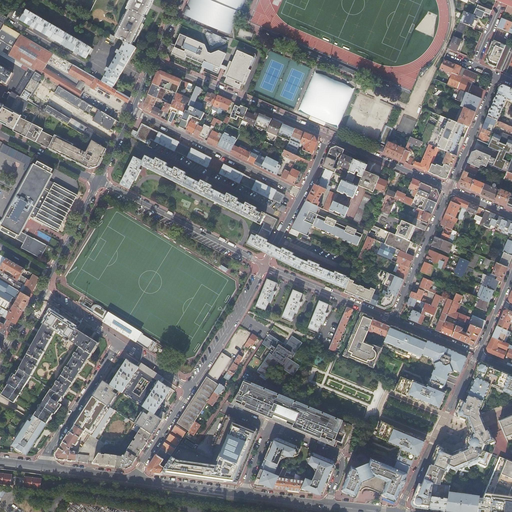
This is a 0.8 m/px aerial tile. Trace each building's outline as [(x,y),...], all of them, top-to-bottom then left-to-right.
[(128,10),(115,37),(117,38),(126,43),(132,46),(139,32),(145,18),(144,18),(150,5),(152,0),(131,0),(127,9),(128,10)] [(188,0),(187,3),(184,10),(183,13),(231,34),(244,0),(188,0)] [(492,11),(478,5),(473,15),(482,19),(484,15),(485,13),(490,15),(492,11)] [(89,54),(92,49),(82,43),(83,42),(80,40),(79,41),(61,30),(61,29),(58,27),(57,28),(39,17),(40,16),(37,14),(36,16),(26,10),(20,20),(86,59),(89,54)] [(463,14),(463,15),(467,17),(464,23),(467,24),(471,26),(473,27),(476,22),(478,17),(473,15),(472,15),(464,11),(463,14)] [(502,19),(498,28),(511,33),(511,29),(510,28),(511,24),(502,19)] [(460,21),(448,48),(456,52),(459,46),(461,40),(460,40),(467,24),(464,23),(460,21)] [(0,50),(8,56),(21,34),(4,24),(0,31),(0,50)] [(41,75),(45,68),(54,53),(21,34),(8,56),(22,64),(29,68),(35,72),(41,75)] [(205,44),(189,37),(180,34),(177,42),(179,43),(177,48),(175,47),(174,49),(172,53),(185,59),(187,57),(189,56),(191,56),(204,62),(202,66),(203,66),(204,67),(205,67),(218,73),(221,68),(221,66),(222,65),(226,56),(227,53),(219,50),(212,53),(209,52),(206,46),(205,44)] [(495,67),(496,68),(506,45),(494,40),(493,42),(488,54),(486,59),(489,61),(488,64),(489,65),(494,66),(495,67)] [(108,73),(103,82),(113,88),(124,68),(136,48),(132,46),(126,43),(125,43),(124,42),(123,43),(125,44),(120,52),(118,50),(116,53),(118,55),(117,58),(114,63),(111,67),(110,69),(107,68),(105,71),(108,73)] [(502,71),(506,73),(510,64),(511,59),(511,47),(506,45),(496,68),(496,69),(502,71)] [(327,59),(302,48),(300,52),(354,75),(356,71),(334,62),(327,59)] [(0,50),(0,54),(21,67),(22,64),(8,56),(0,50)] [(251,70),(252,68),(256,58),(237,51),(234,59),(232,62),(230,61),(227,67),(227,69),(226,70),(225,73),(224,75),(224,76),(227,77),(225,82),(225,83),(240,89),(242,83),(244,84),(245,84),(248,77),(251,70)] [(451,75),(456,65),(446,61),(443,60),(439,70),(451,75)] [(90,87),(96,78),(70,63),(65,72),(68,73),(68,74),(90,87)] [(11,80),(9,79),(13,73),(0,65),(0,82),(1,83),(2,82),(6,84),(8,80),(10,81),(11,80)] [(451,75),(447,84),(448,85),(458,89),(463,77),(458,75),(461,67),(456,65),(451,75)] [(458,75),(463,77),(466,69),(463,68),(461,67),(458,75)] [(35,72),(29,68),(15,93),(18,95),(21,96),(35,72)] [(45,68),(41,75),(42,76),(59,86),(79,98),(83,91),(45,68)] [(218,82),(219,82),(222,74),(223,72),(225,69),(222,68),(216,81),(218,82)] [(466,69),(463,77),(468,79),(473,81),(474,82),(478,74),(466,69)] [(157,73),(153,84),(166,90),(176,94),(176,93),(177,90),(181,80),(180,79),(161,71),(159,72),(157,73)] [(41,75),(35,72),(21,96),(24,98),(28,101),(42,76),(41,75)] [(463,77),(458,89),(461,90),(481,99),(485,90),(478,87),(473,85),(474,83),(472,82),(473,81),(468,79),(463,77)] [(96,78),(90,87),(90,88),(96,91),(97,92),(98,89),(111,97),(112,95),(114,97),(115,95),(118,91),(113,88),(103,82),(96,78)] [(149,93),(148,95),(157,99),(159,100),(161,101),(166,90),(153,84),(149,93)] [(89,113),(93,107),(79,98),(59,86),(55,94),(78,108),(79,107),(89,113)] [(192,96),(188,106),(199,111),(203,104),(195,101),(201,88),(196,86),(192,96)] [(487,117),(498,121),(498,119),(507,99),(508,97),(511,98),(511,100),(511,101),(511,89),(504,86),(500,87),(494,101),(487,117)] [(481,99),(461,90),(457,100),(462,102),(460,106),(464,108),(475,113),(480,102),(481,99)] [(10,109),(18,95),(15,93),(12,91),(11,93),(7,99),(4,105),(0,113),(0,122),(5,125),(14,130),(21,116),(29,102),(28,101),(24,98),(16,113),(10,109)] [(118,91),(115,95),(128,103),(129,102),(130,98),(118,91)] [(210,92),(208,91),(204,100),(213,104),(217,95),(210,92)] [(176,94),(173,100),(181,103),(183,96),(176,93),(176,94)] [(164,112),(162,111),(158,109),(159,106),(155,104),(156,101),(159,102),(159,100),(157,99),(148,95),(144,104),(143,107),(144,109),(151,113),(158,116),(161,118),(164,112)] [(183,96),(181,103),(188,106),(192,96),(190,95),(188,98),(183,96)] [(218,96),(217,95),(213,104),(212,107),(218,109),(223,98),(218,96)] [(231,101),(223,98),(218,109),(216,113),(220,115),(223,109),(227,110),(230,104),(231,101)] [(173,100),(171,105),(171,106),(174,108),(178,110),(181,103),(173,100)] [(162,111),(164,112),(166,112),(167,113),(171,106),(171,105),(166,103),(162,111)] [(181,103),(178,110),(181,111),(185,113),(188,106),(181,103)] [(49,104),(48,106),(87,130),(88,128),(49,104)] [(247,108),(241,105),(239,107),(238,107),(235,105),(230,117),(236,120),(238,117),(243,119),(246,112),(247,108)] [(45,111),(51,115),(54,117),(76,130),(77,131),(92,140),(93,141),(105,148),(107,149),(110,143),(97,136),(87,130),(48,106),(45,111)] [(182,119),(186,121),(187,121),(190,115),(201,120),(204,113),(199,111),(188,106),(185,113),(182,119)] [(475,113),(464,108),(458,123),(463,125),(464,125),(469,127),(473,119),(475,113)] [(113,124),(115,120),(99,110),(93,120),(110,130),(113,124)] [(172,111),(168,121),(172,123),(173,120),(176,113),(172,111)] [(246,112),(243,119),(240,124),(246,126),(247,122),(254,125),(260,114),(255,112),(254,115),(251,114),(246,112)] [(261,114),(260,114),(254,125),(254,126),(258,128),(263,130),(266,131),(271,120),(272,119),(268,117),(263,115),(261,114)] [(43,129),(21,116),(14,130),(13,131),(25,137),(36,142),(42,131),(43,129)] [(416,122),(403,116),(397,130),(410,136),(416,122)] [(54,117),(50,123),(69,135),(71,131),(74,133),(76,130),(54,117)] [(511,127),(509,126),(498,121),(487,117),(487,119),(483,128),(491,132),(492,132),(496,122),(499,124),(498,126),(511,132),(511,127)] [(469,129),(469,128),(463,125),(458,123),(445,118),(442,124),(438,122),(436,127),(428,124),(426,130),(421,141),(423,142),(429,145),(439,149),(443,151),(446,152),(448,153),(452,154),(457,157),(464,138),(460,135),(463,127),(469,129)] [(198,126),(199,123),(192,120),(189,125),(186,131),(194,134),(198,126)] [(273,121),(271,120),(266,131),(277,136),(282,125),(273,121)] [(154,141),(158,132),(142,124),(138,133),(133,130),(130,135),(135,138),(148,144),(151,139),(154,141)] [(287,125),(283,124),(282,125),(277,136),(281,138),(286,140),(290,141),(295,129),(287,125)] [(203,128),(198,126),(194,134),(198,137),(200,137),(205,140),(210,128),(204,125),(203,128)] [(386,145),(388,142),(390,137),(393,130),(394,129),(387,126),(379,142),(386,145)] [(489,136),(491,132),(483,128),(482,130),(478,140),(487,144),(490,136),(489,136)] [(300,131),(295,129),(290,141),(285,151),(295,155),(298,149),(301,143),(305,133),(300,131)] [(212,143),(217,146),(221,139),(217,138),(219,134),(212,130),(207,141),(212,143)] [(48,149),(54,137),(42,131),(36,142),(43,146),(48,149)] [(176,141),(158,132),(154,141),(174,151),(179,142),(176,141)] [(221,139),(217,146),(218,147),(229,152),(231,153),(234,146),(237,139),(224,133),(221,139)] [(310,135),(305,133),(301,143),(305,145),(302,151),(312,155),(317,143),(314,137),(310,135)] [(490,157),(488,163),(490,164),(493,165),(498,168),(501,169),(507,172),(511,163),(503,160),(506,153),(511,155),(511,140),(510,140),(509,139),(506,145),(499,142),(502,136),(494,133),(489,145),(488,147),(499,151),(496,157),(496,159),(490,157)] [(54,137),(48,149),(86,167),(90,169),(98,167),(107,149),(105,148),(93,141),(92,140),(86,152),(73,146),(74,144),(55,135),(54,137)] [(410,138),(406,148),(408,148),(410,143),(421,148),(423,142),(421,141),(412,138),(410,137),(410,138)] [(179,142),(174,151),(187,157),(191,148),(179,142)] [(391,156),(401,160),(405,150),(388,142),(386,145),(386,147),(383,153),(391,156)] [(4,144),(0,152),(26,163),(27,162),(29,163),(32,156),(4,144)] [(429,173),(432,165),(439,149),(429,145),(421,164),(415,161),(413,166),(429,173)] [(239,148),(234,146),(231,153),(235,155),(244,159),(248,161),(251,154),(245,151),(247,149),(241,146),(239,148)] [(329,153),(327,158),(336,162),(338,157),(339,157),(340,154),(342,155),(344,150),(337,147),(331,149),(329,153)] [(191,148),(187,157),(207,167),(209,163),(212,159),(201,154),(191,148)] [(250,162),(254,164),(258,155),(260,151),(254,148),(251,154),(248,161),(250,162)] [(405,150),(401,160),(405,163),(410,152),(411,153),(412,151),(411,150),(408,148),(406,148),(405,150)] [(298,149),(295,155),(298,157),(309,161),(310,158),(312,155),(302,151),(298,149)] [(285,151),(284,150),(281,157),(282,157),(283,156),(296,162),(296,160),(298,157),(295,155),(285,151)] [(342,155),(339,163),(338,164),(338,165),(343,167),(342,169),(344,169),(344,168),(349,170),(356,155),(350,152),(344,150),(342,155)] [(486,167),(488,163),(490,157),(491,156),(480,152),(477,150),(472,152),(468,163),(479,168),(481,165),(486,167)] [(454,162),(457,157),(452,154),(448,153),(443,164),(444,165),(452,168),(454,162)] [(257,166),(261,168),(266,158),(266,157),(265,157),(264,158),(258,155),(254,164),(257,166)] [(344,177),(340,186),(337,194),(329,212),(333,213),(333,212),(334,211),(336,212),(340,214),(340,213),(341,214),(341,215),(341,217),(344,218),(349,208),(335,202),(339,193),(343,194),(342,196),(349,199),(349,197),(353,198),(358,187),(354,185),(346,182),(347,182),(345,181),(345,179),(346,179),(352,182),(355,175),(358,176),(362,178),(364,171),(369,160),(365,159),(356,155),(349,170),(348,174),(346,177),(344,177)] [(261,225),(266,214),(263,213),(262,214),(256,211),(257,209),(246,203),(245,206),(237,202),(238,199),(227,194),(226,196),(211,189),(212,186),(201,181),(200,183),(185,176),(186,173),(175,168),(174,170),(166,166),(167,164),(156,159),(155,161),(149,158),(146,156),(143,161),(134,157),(120,185),(129,189),(134,180),(136,181),(143,166),(261,225)] [(309,161),(298,157),(296,160),(308,165),(309,161)] [(273,173),(277,164),(272,161),(272,160),(271,159),(270,161),(266,158),(261,168),(267,171),(273,173)] [(326,169),(335,173),(335,172),(336,169),(333,168),(336,163),(338,164),(339,163),(336,162),(327,158),(325,163),(323,168),(326,169)] [(37,161),(0,231),(16,239),(20,231),(28,216),(32,208),(47,180),(53,170),(37,161)] [(290,172),(292,169),(294,165),(290,163),(286,170),(285,170),(281,178),(287,180),(290,172)] [(464,171),(469,173),(474,176),(476,176),(479,168),(468,163),(466,167),(464,171)] [(273,173),(276,175),(281,166),(277,164),(273,173)] [(241,184),(245,175),(235,170),(224,165),(222,169),(220,174),(241,184)] [(432,165),(429,173),(430,173),(444,179),(448,178),(452,168),(444,165),(443,167),(437,165),(436,166),(432,165)] [(287,180),(294,184),(297,178),(300,173),(292,169),(290,172),(287,180)] [(322,178),(330,181),(333,174),(334,175),(335,173),(326,169),(324,174),(322,178)] [(368,173),(364,171),(362,178),(358,186),(372,191),(372,192),(373,193),(375,188),(379,178),(368,173)] [(469,173),(464,171),(459,182),(461,186),(465,188),(470,190),(474,180),(474,179),(473,179),(467,177),(469,173)] [(399,173),(395,172),(390,186),(391,187),(393,183),(393,182),(394,182),(396,178),(397,178),(399,173)] [(253,190),(257,181),(245,175),(241,184),(253,190)] [(327,190),(330,181),(322,178),(320,182),(320,184),(319,187),(327,190)] [(384,181),(379,178),(375,188),(383,192),(387,182),(384,181)] [(416,194),(421,183),(414,180),(413,179),(410,186),(409,188),(412,189),(410,193),(413,194),(412,195),(413,196),(415,197),(416,195),(416,194)] [(474,180),(470,190),(475,192),(479,194),(480,195),(486,181),(482,179),(481,183),(474,180)] [(47,180),(32,208),(39,212),(54,183),(50,181),(47,180)] [(271,199),(275,190),(266,186),(257,181),(253,190),(271,199)] [(488,183),(486,181),(480,195),(487,197),(495,201),(500,189),(499,188),(498,190),(495,188),(496,186),(496,185),(495,184),(494,184),(493,185),(492,187),(487,185),(488,183)] [(58,232),(77,196),(54,183),(39,212),(36,218),(35,219),(58,232)] [(416,194),(437,203),(441,194),(439,191),(435,189),(421,183),(416,194)] [(325,194),(327,190),(319,187),(315,185),(311,193),(306,202),(307,202),(319,207),(321,208),(322,206),(321,203),(319,202),(323,193),(325,194)] [(511,194),(500,189),(495,201),(503,204),(506,206),(511,194)] [(275,190),(271,199),(281,204),(285,195),(275,190)] [(391,191),(388,190),(384,198),(389,200),(390,197),(394,199),(396,193),(393,192),(393,191),(393,190),(392,190),(391,191)] [(397,191),(396,193),(394,199),(395,199),(403,202),(405,197),(406,195),(402,193),(397,191)] [(329,212),(337,194),(331,192),(324,209),(329,212)] [(365,194),(353,222),(359,225),(371,197),(365,194)] [(434,210),(437,203),(416,194),(416,195),(421,198),(420,200),(421,201),(422,202),(421,206),(419,205),(418,206),(417,208),(420,210),(421,210),(432,215),(434,210)] [(389,200),(384,198),(384,199),(383,200),(386,202),(383,210),(380,208),(379,211),(389,215),(395,199),(394,199),(390,197),(389,200)] [(405,197),(403,202),(403,203),(411,206),(413,200),(405,197)] [(449,207),(446,214),(456,218),(456,216),(458,212),(459,212),(460,210),(459,210),(460,207),(462,208),(462,207),(463,207),(459,217),(458,219),(462,221),(466,212),(470,203),(464,201),(456,198),(452,199),(452,200),(449,207)] [(299,233),(307,236),(309,231),(312,224),(322,229),(331,233),(342,238),(352,242),(358,245),(363,235),(356,232),(357,230),(354,229),(354,228),(353,228),(353,227),(352,227),(351,227),(350,227),(350,229),(346,228),(336,223),(337,221),(334,220),(333,219),(333,218),(332,218),(331,218),(330,218),(329,220),(326,219),(316,214),(317,212),(319,207),(307,202),(305,205),(303,209),(303,208),(294,225),(295,225),(296,226),(294,230),(299,233)] [(474,205),(470,203),(466,212),(468,213),(468,211),(476,215),(479,207),(474,205)] [(482,209),(479,207),(476,215),(472,224),(475,225),(477,220),(481,222),(480,224),(484,226),(490,212),(486,210),(483,218),(479,216),(482,209)] [(32,208),(28,216),(33,218),(34,217),(36,218),(39,212),(32,208)] [(429,218),(430,219),(432,215),(421,210),(420,210),(416,219),(420,221),(421,219),(427,222),(428,220),(429,218)] [(484,226),(491,229),(494,227),(496,224),(499,225),(498,227),(500,230),(503,231),(505,228),(508,229),(507,231),(508,233),(511,234),(511,235),(511,239),(511,221),(503,218),(494,214),(490,212),(484,226)] [(456,218),(446,214),(441,225),(446,227),(453,230),(456,226),(455,225),(458,219),(456,218)] [(396,235),(408,240),(410,235),(414,226),(412,225),(402,221),(400,226),(399,226),(397,230),(398,230),(396,235)] [(414,226),(425,231),(427,227),(420,224),(420,225),(413,222),(412,225),(414,226)] [(452,244),(457,232),(453,230),(446,227),(445,229),(444,230),(442,234),(440,239),(448,242),(452,244)] [(23,243),(27,235),(20,231),(16,239),(23,243)] [(396,235),(389,232),(384,244),(406,253),(409,248),(411,242),(408,240),(396,235)] [(268,240),(256,235),(255,237),(251,234),(247,243),(263,252),(265,253),(267,254),(270,255),(272,256),(274,257),(277,259),(295,268),(345,289),(349,280),(350,278),(347,277),(347,276),(338,273),(335,271),(334,273),(319,267),(320,265),(312,262),(308,260),(308,262),(300,259),(293,255),(294,254),(288,251),(285,249),(283,248),(282,250),(279,249),(274,246),(271,245),(269,244),(268,243),(267,242),(268,240)] [(20,248),(40,258),(47,246),(33,239),(27,235),(23,243),(20,248)] [(378,241),(368,237),(363,248),(366,250),(369,251),(374,241),(378,243),(378,241)] [(453,244),(452,244),(448,242),(440,239),(436,237),(434,241),(432,246),(440,250),(446,252),(448,249),(450,250),(453,244)] [(511,239),(510,238),(509,240),(505,247),(504,250),(501,249),(501,251),(504,252),(511,255),(511,239)] [(412,260),(414,257),(406,253),(384,244),(382,243),(377,255),(400,265),(409,268),(410,265),(412,260)] [(366,250),(363,248),(358,259),(358,260),(359,260),(360,261),(366,263),(368,258),(364,256),(366,251),(366,250)] [(448,258),(430,251),(428,256),(425,262),(434,266),(443,270),(444,267),(448,258)] [(509,263),(511,257),(511,255),(504,252),(500,260),(499,259),(497,263),(508,267),(509,263)] [(479,255),(474,253),(470,262),(468,267),(473,269),(474,270),(479,255)] [(6,258),(0,268),(0,270),(3,273),(5,270),(7,271),(8,270),(14,273),(13,275),(15,276),(14,279),(18,281),(21,275),(25,270),(15,263),(6,258)] [(468,267),(470,262),(460,258),(456,268),(456,269),(455,271),(449,269),(448,272),(463,278),(464,275),(466,271),(468,267)] [(489,266),(491,260),(485,258),(483,264),(489,266)] [(430,276),(434,266),(425,262),(423,267),(421,272),(430,276)] [(508,267),(497,263),(495,262),(495,264),(496,264),(492,274),(491,274),(490,277),(495,279),(496,276),(497,277),(496,279),(499,280),(501,281),(502,282),(503,279),(506,271),(508,267)] [(408,270),(409,268),(400,265),(395,276),(404,279),(408,270)] [(3,273),(0,270),(0,279),(19,291),(20,291),(24,285),(18,281),(14,279),(3,273)] [(395,300),(404,279),(395,276),(387,272),(383,284),(379,293),(382,294),(380,297),(377,306),(384,309),(393,307),(393,304),(395,302),(395,300)] [(41,279),(33,274),(26,287),(34,291),(39,282),(41,279)] [(495,279),(490,277),(483,274),(482,275),(482,277),(482,278),(485,280),(482,286),(485,287),(494,291),(495,291),(497,286),(498,283),(499,280),(496,279),(495,279)] [(24,285),(25,286),(28,279),(21,275),(18,281),(24,285)] [(421,284),(420,287),(429,291),(430,289),(433,282),(424,278),(422,281),(421,284)] [(19,291),(0,279),(0,297),(3,299),(9,303),(12,298),(14,295),(16,297),(19,291)] [(275,292),(273,291),(276,283),(267,279),(256,307),(265,310),(268,302),(270,303),(274,294),(275,292)] [(354,282),(349,280),(345,289),(344,290),(344,292),(358,298),(370,303),(371,302),(374,294),(376,291),(371,289),(370,291),(365,289),(363,288),(364,288),(360,286),(359,287),(357,286),(353,284),(354,282)] [(34,291),(26,287),(25,286),(24,285),(20,291),(31,298),(32,294),(34,291)] [(476,297),(488,302),(489,303),(491,297),(494,291),(485,287),(482,286),(481,286),(476,297)] [(415,293),(412,292),(410,297),(418,300),(421,301),(425,292),(419,289),(417,294),(415,293)] [(301,302),(299,302),(303,294),(293,290),(282,317),(291,321),(295,313),(297,314),(300,305),(301,302)] [(460,291),(458,290),(455,298),(453,301),(459,304),(461,305),(472,309),(475,301),(479,302),(477,307),(484,311),(486,307),(488,302),(476,297),(460,291)] [(29,300),(31,298),(20,291),(19,291),(16,297),(14,295),(12,298),(17,301),(15,304),(13,303),(13,305),(14,306),(23,311),(29,300)] [(372,304),(377,306),(380,297),(374,294),(371,302),(370,303),(372,304)] [(437,308),(439,302),(442,296),(438,295),(436,294),(434,299),(433,303),(423,299),(422,302),(425,303),(437,308)] [(418,300),(410,297),(408,302),(407,304),(414,307),(418,300)] [(12,309),(14,306),(13,305),(9,303),(3,299),(0,304),(0,307),(9,312),(11,309),(12,309)] [(448,315),(453,301),(451,301),(448,299),(447,302),(438,323),(435,330),(440,333),(445,321),(448,315)] [(328,313),(326,312),(329,305),(319,301),(308,328),(318,332),(321,324),(323,325),(327,315),(328,313)] [(459,304),(453,301),(448,315),(459,320),(465,322),(468,317),(462,314),(458,312),(457,313),(456,312),(459,304)] [(434,315),(437,308),(425,303),(422,310),(417,323),(421,324),(423,320),(424,316),(424,315),(425,312),(434,315)] [(96,307),(97,307),(98,307),(143,335),(144,334),(104,310),(101,307),(100,306),(99,306),(98,305),(96,305),(95,305),(94,305),(93,306),(90,310),(93,312),(96,307)] [(22,313),(23,311),(14,306),(12,309),(11,309),(9,312),(0,307),(0,314),(2,316),(6,318),(16,324),(22,313)] [(93,312),(92,313),(102,320),(124,334),(148,350),(153,341),(143,335),(98,307),(97,307),(96,307),(93,312)] [(352,310),(347,307),(343,317),(348,319),(350,314),(352,310)] [(417,323),(422,310),(419,309),(417,308),(414,307),(410,315),(408,319),(417,323)] [(506,330),(511,332),(511,328),(511,331),(508,329),(510,324),(511,325),(511,323),(511,312),(507,310),(503,311),(501,316),(497,326),(504,329),(506,330)] [(70,325),(71,324),(61,318),(59,316),(58,316),(52,311),(51,313),(50,312),(50,313),(49,312),(45,319),(47,320),(44,324),(55,331),(64,337),(69,340),(76,329),(73,327),(72,327),(71,326),(70,325)] [(365,364),(370,366),(371,364),(374,365),(377,358),(379,353),(380,351),(377,350),(378,347),(373,345),(373,346),(366,344),(367,343),(364,341),(368,331),(373,319),(374,318),(370,317),(362,313),(357,324),(355,330),(350,341),(347,348),(345,353),(348,354),(347,357),(352,359),(352,358),(365,363),(365,364)] [(469,324),(482,329),(486,321),(479,318),(473,316),(469,324)] [(348,319),(343,317),(340,325),(345,327),(348,319)] [(13,330),(16,324),(6,318),(4,322),(3,321),(3,322),(4,323),(3,324),(0,322),(0,331),(7,336),(10,335),(13,330)] [(385,339),(390,327),(384,324),(373,319),(368,331),(372,333),(373,332),(380,335),(379,337),(385,339)] [(465,322),(459,320),(457,325),(452,337),(462,342),(471,345),(475,344),(482,329),(469,324),(468,325),(470,326),(467,333),(462,331),(463,328),(465,322)] [(457,325),(445,321),(440,333),(450,336),(452,337),(457,325)] [(20,369),(31,376),(35,369),(35,370),(37,367),(36,366),(39,361),(43,354),(43,355),(45,352),(44,352),(48,344),(51,340),(53,337),(52,337),(55,331),(44,324),(39,332),(31,347),(24,361),(19,369),(20,369)] [(345,327),(340,325),(336,332),(342,335),(345,327)] [(417,356),(418,356),(421,357),(421,356),(422,353),(427,341),(409,333),(391,326),(390,327),(385,339),(384,342),(392,345),(397,347),(396,350),(397,350),(404,353),(411,356),(412,354),(417,356)] [(506,330),(497,326),(492,338),(501,341),(506,330)] [(63,397),(64,397),(68,390),(78,375),(87,362),(98,343),(91,339),(82,333),(79,331),(76,329),(69,340),(79,347),(76,353),(75,353),(73,355),(74,356),(67,367),(66,367),(64,369),(65,370),(58,381),(57,381),(55,383),(56,384),(52,390),(63,397)] [(342,335),(336,332),(333,341),(338,343),(342,335)] [(258,337),(253,333),(252,333),(244,346),(245,347),(246,346),(248,347),(250,344),(252,346),(258,337)] [(284,344),(268,333),(264,341),(262,344),(271,350),(257,371),(260,373),(267,378),(276,365),(293,376),(300,366),(291,360),(302,343),(292,336),(286,345),(284,344)] [(497,356),(504,359),(509,345),(501,341),(499,341),(492,338),(486,349),(488,352),(497,356)] [(338,343),(333,341),(329,349),(335,352),(338,343)] [(446,348),(427,341),(422,353),(425,355),(425,356),(433,358),(436,366),(437,367),(435,370),(434,370),(432,375),(433,375),(447,381),(449,376),(447,376),(449,372),(450,372),(455,370),(461,373),(463,367),(464,364),(466,358),(465,356),(463,355),(461,355),(446,348)] [(244,351),(242,350),(235,360),(233,363),(238,365),(244,356),(242,355),(244,351)] [(232,358),(223,352),(206,377),(216,383),(232,358)] [(422,353),(421,356),(432,359),(435,367),(434,370),(435,370),(437,367),(436,366),(433,358),(425,356),(425,355),(422,353)] [(119,373),(111,385),(115,388),(122,393),(139,367),(127,360),(119,373)] [(147,367),(141,363),(139,367),(122,393),(143,406),(159,381),(162,377),(159,375),(152,371),(147,367)] [(238,365),(233,363),(227,372),(224,378),(228,381),(230,378),(232,375),(235,371),(234,371),(238,366),(238,365)] [(465,464),(472,461),(473,462),(476,461),(477,463),(487,467),(496,445),(491,433),(488,427),(486,428),(484,423),(483,421),(482,418),(481,415),(483,414),(507,404),(511,401),(511,376),(511,375),(509,374),(490,367),(485,365),(482,364),(479,365),(477,368),(473,378),(475,379),(470,391),(468,395),(466,402),(461,400),(455,414),(456,417),(465,421),(466,423),(467,424),(468,427),(469,429),(470,433),(470,435),(468,437),(467,438),(467,439),(466,440),(466,442),(466,443),(466,444),(465,446),(459,448),(453,451),(440,446),(437,447),(433,456),(431,461),(432,462),(431,464),(443,469),(446,470),(455,474),(457,469),(465,466),(465,464)] [(21,392),(31,376),(20,369),(19,370),(17,373),(16,375),(15,374),(14,376),(13,377),(11,376),(9,379),(7,383),(8,384),(6,387),(4,390),(1,395),(14,403),(19,395),(21,392)] [(400,378),(400,379),(398,383),(396,389),(397,392),(436,408),(439,407),(445,393),(442,392),(443,390),(444,386),(447,381),(433,375),(431,379),(429,383),(429,384),(428,386),(427,388),(421,385),(415,382),(401,377),(400,378)] [(208,403),(214,392),(211,390),(216,383),(206,377),(197,392),(177,423),(165,441),(160,449),(156,455),(164,460),(167,454),(171,456),(180,441),(182,442),(185,438),(183,437),(188,430),(189,431),(195,422),(208,403)] [(244,381),(343,422),(351,426),(352,425),(343,421),(343,420),(290,398),(283,395),(282,395),(244,379),(244,381)] [(93,396),(109,406),(110,406),(116,395),(117,394),(113,392),(115,388),(111,385),(103,381),(98,388),(93,396)] [(159,381),(143,406),(144,407),(150,411),(155,414),(163,401),(171,389),(159,381)] [(343,422),(244,381),(240,390),(234,403),(260,414),(273,419),(333,444),(335,440),(339,430),(345,432),(348,433),(351,426),(343,422)] [(439,410),(447,392),(443,390),(442,392),(445,393),(439,407),(436,408),(397,392),(396,389),(398,383),(397,383),(394,391),(394,392),(414,400),(439,410)] [(225,387),(220,384),(214,392),(219,395),(225,387)] [(58,406),(60,403),(59,403),(63,397),(52,390),(51,389),(41,405),(39,408),(34,415),(47,424),(49,419),(51,416),(53,413),(55,414),(60,407),(58,406)] [(240,390),(231,404),(260,415),(342,449),(348,433),(345,432),(341,443),(335,440),(333,444),(273,419),(260,414),(234,403),(240,390)] [(219,395),(214,392),(208,403),(213,406),(219,396),(219,395)] [(118,396),(116,395),(110,406),(111,407),(118,396)] [(109,406),(93,396),(82,413),(75,425),(85,432),(90,435),(109,406)] [(155,414),(150,411),(148,414),(144,412),(144,413),(137,423),(136,424),(152,434),(157,427),(162,419),(158,417),(155,414)] [(137,423),(144,413),(142,412),(135,422),(137,423)] [(29,435),(36,440),(47,424),(34,415),(32,419),(33,419),(31,422),(29,420),(22,431),(29,435)] [(258,434),(258,432),(258,430),(257,429),(256,428),(255,427),(226,415),(210,453),(213,454),(211,458),(180,445),(168,463),(166,466),(165,468),(161,473),(190,477),(190,478),(233,483),(235,483),(235,481),(236,479),(236,478),(236,477),(237,477),(237,478),(240,479),(258,435),(258,434)] [(126,425),(129,420),(124,416),(119,423),(122,425),(123,423),(126,425)] [(511,416),(499,421),(502,428),(506,437),(511,451),(511,416)] [(132,429),(135,424),(129,420),(126,425),(132,429)] [(381,421),(381,422),(384,423),(423,439),(426,440),(426,439),(402,429),(381,421)] [(201,425),(195,422),(189,431),(189,432),(194,436),(201,425)] [(423,439),(384,423),(381,424),(379,430),(376,436),(390,442),(396,445),(402,447),(402,449),(401,451),(400,453),(398,456),(397,461),(410,466),(411,467),(415,456),(416,455),(418,456),(424,442),(423,439)] [(136,424),(135,424),(132,429),(138,433),(127,451),(137,457),(145,445),(152,434),(136,424)] [(78,462),(79,454),(78,454),(79,452),(71,451),(71,450),(74,445),(77,446),(79,442),(79,441),(85,432),(75,425),(57,453),(59,459),(73,461),(78,462)] [(352,425),(351,426),(348,433),(342,449),(343,449),(352,426),(353,425),(352,425)] [(23,453),(27,455),(29,452),(30,449),(32,450),(36,443),(35,442),(36,440),(29,435),(22,431),(13,445),(16,447),(16,448),(23,453)] [(101,451),(105,445),(91,436),(90,435),(86,442),(101,451)] [(265,460),(278,466),(279,462),(280,462),(280,461),(280,460),(281,460),(281,459),(282,459),(282,458),(283,458),(284,458),(284,457),(285,457),(286,457),(287,457),(288,457),(293,457),(298,455),(297,453),(299,452),(300,449),(297,447),(298,446),(293,444),(286,441),(282,439),(277,437),(273,439),(274,440),(273,442),(272,442),(269,449),(265,460)] [(421,451),(426,440),(423,439),(424,442),(418,456),(416,455),(415,456),(418,458),(421,451)] [(132,465),(137,457),(127,451),(124,455),(123,455),(118,455),(116,467),(123,468),(125,468),(132,465)] [(329,480),(334,468),(335,468),(336,465),(334,461),(332,460),(330,459),(325,457),(318,454),(314,452),(313,454),(310,453),(308,456),(309,458),(307,459),(309,463),(313,468),(314,469),(315,470),(315,471),(315,472),(315,474),(315,475),(313,480),(307,482),(305,480),(299,491),(315,493),(321,494),(322,494),(324,494),(328,484),(329,480)] [(116,467),(118,455),(106,453),(106,455),(103,454),(102,453),(100,453),(93,464),(98,464),(116,467)] [(89,455),(79,454),(78,462),(88,463),(89,455)] [(164,460),(156,455),(148,468),(150,472),(155,472),(161,473),(165,468),(162,466),(161,464),(164,460)] [(511,511),(511,461),(501,457),(486,493),(484,498),(480,498),(477,511),(511,511)] [(352,466),(342,492),(355,498),(358,490),(361,491),(361,490),(362,489),(363,489),(364,488),(365,487),(366,487),(368,487),(369,488),(377,491),(376,493),(385,497),(395,502),(401,488),(402,488),(404,484),(406,480),(405,480),(410,466),(397,461),(394,468),(394,469),(391,468),(391,467),(371,459),(369,463),(363,466),(357,468),(352,466)] [(265,471),(274,475),(278,466),(265,460),(263,465),(261,469),(265,471)] [(432,493),(433,484),(438,485),(439,485),(441,485),(441,481),(446,471),(446,470),(443,469),(431,464),(431,466),(426,478),(423,485),(420,484),(413,502),(413,503),(413,505),(414,506),(415,506),(415,507),(416,507),(430,509),(432,493)] [(279,477),(305,480),(306,478),(295,473),(293,478),(284,476),(286,472),(290,474),(291,471),(283,467),(279,477)] [(265,471),(261,469),(258,477),(254,486),(267,487),(273,488),(279,477),(274,475),(265,471)] [(0,483),(10,485),(11,479),(12,475),(0,473),(0,483)] [(41,479),(24,476),(24,482),(23,487),(40,489),(40,484),(41,479)] [(299,491),(305,480),(279,477),(273,488),(276,489),(299,491)] [(440,510),(446,511),(447,500),(448,493),(448,492),(449,486),(445,486),(444,493),(437,492),(438,485),(433,484),(432,493),(430,509),(440,510)] [(453,511),(477,511),(480,498),(479,498),(473,497),(472,497),(472,495),(457,493),(457,495),(456,494),(450,494),(448,493),(447,500),(446,511),(453,511)]
